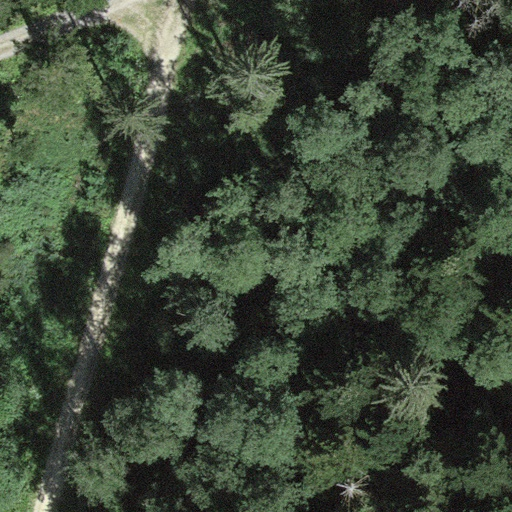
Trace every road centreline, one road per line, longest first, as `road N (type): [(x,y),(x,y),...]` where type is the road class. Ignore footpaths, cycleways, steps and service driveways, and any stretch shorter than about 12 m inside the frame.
road 1 (track): [(50,511),(132,223),(174,0)]
road 2 (track): [(0,48),(117,0)]
